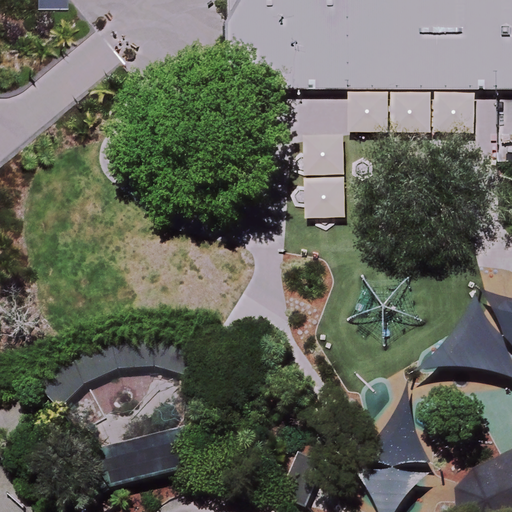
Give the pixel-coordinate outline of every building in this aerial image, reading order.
[(223,77),(168,0),(48,0),(47,1),(46,0),(0,0),(0,223),(16,246),(122,172),(111,155),(223,77)] [(227,0),(228,30),(246,0),(227,0)] [(511,0),(246,0),(228,30),(228,93),(511,92),(511,0)] [(122,172),(16,246),(45,289),(152,215),(122,172)] [(152,215),(45,289),(81,340),(188,266),(152,215)] [(198,396),(87,436),(112,503),(223,462),(198,396)] [(511,511),(511,451),(461,475),(478,511),(511,511)]
